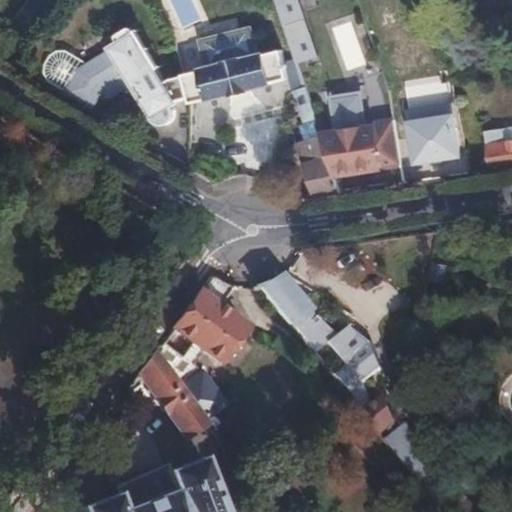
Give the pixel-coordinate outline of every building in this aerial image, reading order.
[(296,0),(275,0),(280,15),(284,28),(285,29),(304,23),(296,0)] [(304,23),(285,29),(289,41),(308,35),(304,23)] [(207,70),(224,66),(226,65),(226,66),(239,62),(241,61),(241,62),(259,57),(258,57),(251,29),(233,33),(233,34),(219,38),(218,37),(199,41),(201,46),(206,66),(207,70)] [(108,49),(109,51),(125,77),(152,121),(153,122),(155,124),(157,125),(159,126),(162,127),(165,127),(167,126),(170,125),(172,123),(174,120),(175,117),(175,114),(174,110),(172,105),(178,102),(188,99),(188,100),(189,100),(191,105),(206,101),(207,101),(199,72),(184,76),(184,77),(183,77),(171,81),(166,83),(136,35),(135,32),(133,33),(133,34),(120,42),(120,41),(108,49)] [(339,36),(346,68),(362,64),(354,32),(339,36)] [(308,35),(289,41),(297,65),(316,59),(308,35)] [(125,77),(109,51),(78,70),(64,94),(92,111),(105,90),(125,77)] [(266,56),(273,84),(289,80),(282,52),(266,56)] [(202,71),(199,72),(207,101),(209,100),(209,101),(214,100),(214,99),(231,95),(233,95),(233,94),(246,91),(248,91),(248,90),(266,86),(266,87),(271,85),(273,84),(266,56),(265,55),(264,56),(263,56),(258,57),(259,57),(241,62),(241,61),(239,62),(226,66),(226,65),(224,66),(207,70),(202,71)] [(298,144),(305,166),(328,158),(321,137),(315,120),(305,88),(293,93),(303,124),(309,140),(298,144)] [(328,136),(321,137),(328,158),(334,175),(401,166),(395,122),(375,125),(376,129),(365,131),(363,114),(360,96),(342,99),(341,96),(336,97),(329,98),(331,110),(334,109),(337,134),(328,136)] [(416,147),(418,163),(460,156),(454,117),(412,124),(414,131),(404,133),(406,148),(416,147)] [(315,120),(321,137),(328,136),(322,119),(315,120)] [(484,132),(489,172),(511,168),(511,140),(500,142),(498,130),(484,132)] [(317,197),(340,194),(334,175),(328,158),(305,166),(316,197),(317,197)] [(298,190),(285,192),(286,193),(287,194),(288,195),(288,196),(289,196),(290,197),(290,198),(291,199),(300,197),(298,190)] [(217,306),(233,287),(232,287),(231,286),(230,286),(229,286),(228,285),(227,285),(226,285),(225,285),(224,284),(223,284),(222,283),(221,283),(220,283),(220,282),(219,281),(218,281),(217,281),(216,280),(215,280),(214,279),(214,278),(213,278),(212,277),(211,277),(210,276),(209,275),(170,329),(189,344),(179,357),(159,343),(153,352),(202,419),(220,406),(190,366),(201,352),(216,364),(244,327),(217,306)] [(306,308),(280,277),(279,278),(278,279),(277,279),(276,280),(275,280),(274,281),(273,281),(273,282),(272,282),(271,283),(270,283),(269,283),(268,284),(267,284),(266,285),(265,285),(264,286),(263,286),(262,286),(261,286),(260,287),(259,287),(258,287),(256,287),(292,330),(308,316),(303,311),(306,308)] [(292,330),(317,360),(333,346),(308,316),(292,330)] [(153,352),(136,375),(182,437),(189,431),(196,440),(210,430),(202,419),(153,352)] [(362,415),(378,433),(393,422),(382,400),(362,415)] [(409,421),(388,438),(427,486),(448,469),(409,421)] [(220,511),(201,459),(165,472),(172,490),(120,509),(114,494),(78,507),(80,511),(220,511)] [(172,490),(165,472),(163,467),(111,486),(114,494),(120,509),(172,490)]
